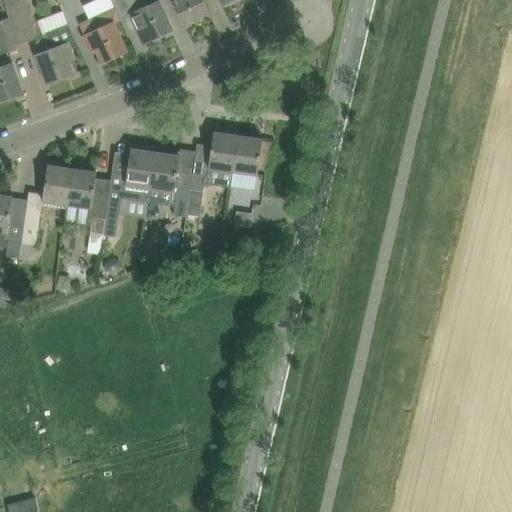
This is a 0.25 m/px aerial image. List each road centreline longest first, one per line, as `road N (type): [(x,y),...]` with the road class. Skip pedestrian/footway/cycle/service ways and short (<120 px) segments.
road 1 (tertiary): [(246,511),(363,0)]
road 2 (residential): [(0,146),(142,93),(303,17)]
